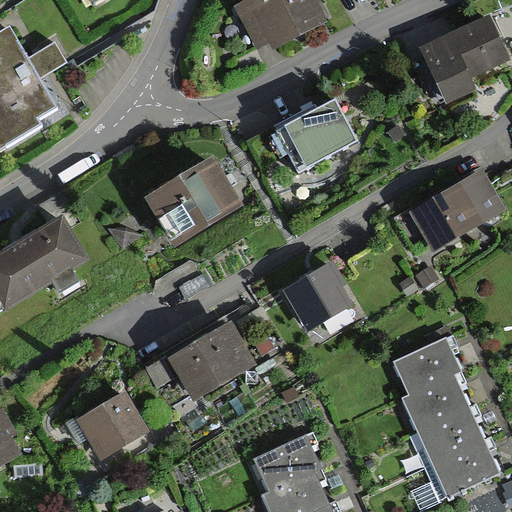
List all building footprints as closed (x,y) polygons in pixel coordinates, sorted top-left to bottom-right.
[(80,0),(87,11),(106,0),(80,0)] [(309,0),(256,0),(240,9),(258,45),(275,37),(278,44),(321,22),(309,0)] [(427,51),(449,97),(472,86),(467,75),(503,57),(486,22),(427,51)] [(0,35),(0,155),(51,128),(0,35)] [(335,104),(279,134),(299,172),(356,142),(335,104)] [(239,205),(213,163),(152,200),(178,242),(239,205)] [(481,175),(415,213),(435,247),(501,209),(481,175)] [(62,222),(0,260),(0,312),(86,260),(62,222)] [(333,264),(283,295),(308,335),(354,307),(343,290),(348,288),(333,264)] [(231,328),(175,360),(196,397),(252,366),(231,328)] [(397,360),(413,393),(456,373),(464,369),(449,336),(397,360)] [(405,397),(419,427),(470,403),(456,373),(413,393),(405,397)] [(124,399),(84,423),(104,456),(144,432),(124,399)] [(419,427),(434,459),(486,435),(478,420),(470,403),(419,427)] [(2,416),(0,417),(0,465),(19,455),(9,439),(15,436),(2,416)] [(434,459),(451,495),(502,471),(486,435),(434,459)] [(259,458),(273,490),(315,471),(323,468),(310,436),(259,458)] [(264,493),(272,511),(311,511),(329,504),(315,471),(273,490),(264,493)] [(413,493),(419,511),(428,511),(448,505),(440,484),(413,493)]
